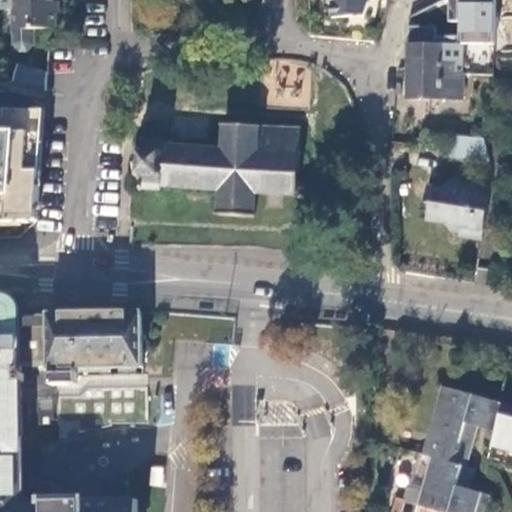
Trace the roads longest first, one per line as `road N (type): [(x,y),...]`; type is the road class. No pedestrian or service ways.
road 1 (residential): [(380,298),(380,89),(355,62),(283,44)]
road 2 (tertiary): [(380,298),(83,272)]
road 3 (residential): [(83,272),(91,92),(103,68),(121,58)]
road 4 (residential): [(283,44),(182,42),(121,58)]
road 5 (tertiary): [(511,317),(380,298)]
